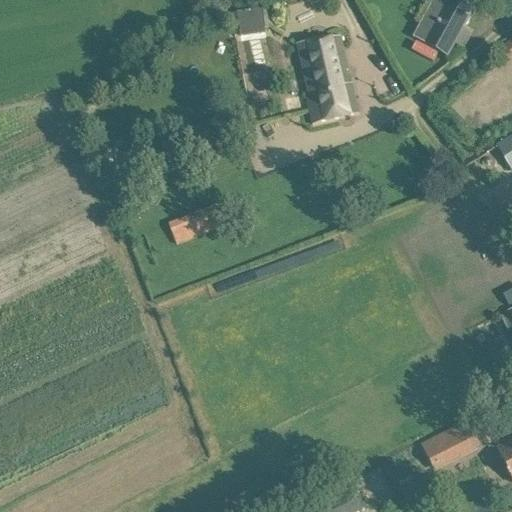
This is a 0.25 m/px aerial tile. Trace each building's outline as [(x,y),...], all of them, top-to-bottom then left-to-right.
[(431,5),(420,26),(433,33),(426,45),(449,57),(455,46),(455,45),(454,44),(463,27),(477,0),(450,0),(444,12),(431,5)] [(266,9),(232,14),(235,34),(240,34),(240,37),(265,33),(265,30),(268,30),(266,9)] [(321,42),(297,47),(309,101),(307,101),(313,126),(359,115),(340,37),(321,42)] [(148,181),(245,143),(233,113),(136,151),(148,181)] [(168,225),(177,246),(231,225),(227,214),(223,204),(168,225)] [(511,311),(501,318),(508,333),(511,331),(511,311)] [(467,424),(424,446),(436,469),(479,447),(467,424)] [(511,441),(499,448),(499,449),(511,472),(507,474),(509,477),(511,476),(511,478),(511,441)] [(360,511),(362,511),(349,482),(317,497),(323,511),(360,511)]
